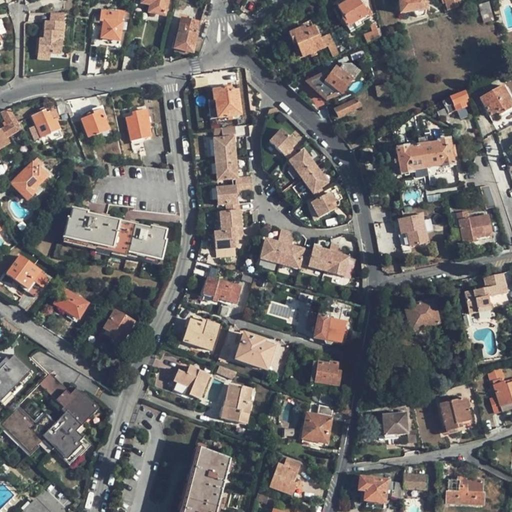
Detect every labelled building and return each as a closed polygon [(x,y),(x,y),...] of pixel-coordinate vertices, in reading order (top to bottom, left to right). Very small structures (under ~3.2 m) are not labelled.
[(141,0),(141,3),(150,5),(149,13),(164,16),(167,0),(141,0)] [(367,6),(363,9),(357,0),(353,0),(352,1),(351,0),(347,0),(337,6),(343,17),(341,18),(350,32),(364,24),(362,21),(367,18),(366,15),(371,12),(367,6)] [(397,0),(399,14),(426,10),(424,0),(397,0)] [(447,10),(456,7),(453,0),(441,0),(443,5),(445,4),(447,10)] [(494,20),(489,2),(478,4),(483,23),(494,20)] [(100,16),(94,14),(93,23),(99,24),(100,21),(103,21),(101,38),(119,40),(121,23),(122,24),(124,12),(117,11),(116,14),(101,11),(100,16)] [(64,13),(50,12),(50,20),(64,21),(64,13)] [(123,19),(130,20),(131,12),(124,12),(123,19)] [(181,19),(174,50),(189,53),(192,53),(199,23),(181,19)] [(381,37),(375,19),(369,21),(371,32),(365,35),(367,42),(381,37)] [(37,52),(50,53),(61,54),(64,21),(50,20),(45,20),(45,30),(44,39),(40,39),(38,39),(37,52)] [(339,54),(330,34),(318,39),(313,26),(305,30),(303,27),(288,33),(293,44),(295,43),(302,57),(328,46),(333,57),(339,54)] [(340,93),(344,89),(350,79),(357,83),(364,74),(350,64),(347,68),(342,65),(339,70),(335,67),(329,75),(326,73),(317,78),(323,82),(325,81),(330,85),(324,92),(330,97),(339,93),(340,93)] [(505,82),(501,74),(489,81),(493,88),(505,82)] [(326,99),(330,97),(324,92),(330,85),(325,81),(323,82),(317,78),(308,84),(326,99)] [(391,95),(390,93),(388,84),(375,86),(377,97),(391,95)] [(489,116),(496,112),(502,109),(503,112),(511,106),(511,102),(502,86),(479,99),(489,116)] [(238,90),(231,91),(225,91),(224,87),(211,89),(212,99),(213,101),(214,101),(216,118),(241,115),(238,90)] [(338,104),(355,96),(344,89),(340,93),(339,93),(330,97),(338,104)] [(450,97),(456,111),(465,106),(463,101),(467,99),(463,91),(450,97)] [(360,107),(356,98),(334,109),(338,117),(360,107)] [(210,119),(216,118),(214,101),(213,101),(212,99),(207,100),(210,119)] [(68,113),(63,100),(56,102),(58,114),(68,113)] [(4,138),(20,128),(9,109),(0,112),(0,114),(6,125),(0,128),(0,148),(7,144),(4,138)] [(93,115),(87,117),(80,120),(87,138),(108,130),(100,110),(92,113),(93,115)] [(46,114),(44,111),(38,114),(31,117),(34,126),(28,129),(33,140),(59,130),(54,119),(51,120),(48,113),(46,114)] [(53,111),(48,113),(51,120),(54,119),(56,118),(53,111)] [(150,137),(148,125),(145,126),(143,118),(140,118),(139,114),(125,118),(129,141),(150,137)] [(235,126),(221,128),(222,136),(228,136),(232,135),(235,135),(235,126)] [(269,143),(280,153),(283,150),(287,153),(290,149),(295,144),(280,130),(269,143)] [(214,155),(234,153),(233,141),(228,142),(228,137),(212,139),(214,155)] [(436,142),(427,143),(417,145),(408,147),(408,145),(395,148),(399,174),(411,172),(412,172),(413,170),(440,165),(442,167),(454,165),(452,157),(456,157),(454,145),(450,145),(449,138),(436,140),(436,142)] [(137,145),(129,147),(131,163),(140,162),(137,145)] [(287,153),(284,156),(285,159),(288,162),(296,156),(290,149),(287,153)] [(298,176),(313,165),(303,151),(296,156),(288,162),(298,176)] [(214,155),(214,163),(235,161),(234,153),(214,155)] [(25,200),(32,192),(31,191),(36,186),(45,177),(38,169),(40,167),(34,160),(10,184),(25,200)] [(285,171),(273,160),(264,169),(275,181),(285,171)] [(216,181),(230,179),(232,179),(231,174),(236,174),(235,161),(214,163),(216,181)] [(316,170),(313,165),(298,176),(299,178),(301,181),(316,170)] [(411,172),(413,180),(423,178),(424,185),(434,183),(433,176),(443,174),(442,167),(440,165),(413,170),(412,172),(411,172)] [(327,184),(316,170),(301,181),(311,195),(320,189),(327,184)] [(250,177),(236,179),(232,179),(230,179),(231,187),(216,189),(215,189),(216,206),(223,205),(224,212),(218,213),(219,229),(228,228),(228,232),(219,233),(210,234),(212,250),(234,248),(233,242),(232,236),(237,235),(242,235),(242,227),(240,227),(239,215),(234,215),(234,211),(239,211),(238,204),(237,204),(236,193),(251,192),(250,177)] [(216,181),(216,189),(231,187),(230,179),(216,181)] [(41,191),(36,186),(31,191),(32,192),(36,196),(41,191)] [(495,207),(488,186),(480,187),(486,209),(495,207)] [(324,196),(320,189),(311,195),(315,201),(324,196)] [(329,193),(324,196),(315,201),(309,204),(318,220),(332,212),(332,210),(329,204),(332,203),(333,202),(329,193)] [(427,202),(443,199),(442,194),(426,196),(427,202)] [(313,214),(303,204),(293,215),(303,225),(313,214)] [(149,229),(149,231),(86,216),(86,214),(70,211),(68,220),(66,219),(62,238),(159,261),(164,243),(162,242),(164,232),(149,229)] [(423,214),(399,219),(401,234),(407,233),(409,246),(427,242),(423,214)] [(472,239),(476,239),(492,236),(488,215),(458,220),(462,245),(473,243),(472,239)] [(280,230),(276,243),(281,244),(288,246),(291,247),(294,234),(280,230)] [(276,243),(269,241),(268,245),(264,244),(259,259),(275,264),(281,244),(276,243)] [(275,264),(282,265),(288,246),(281,244),(275,264)] [(327,258),(331,259),(334,260),(335,257),(336,253),(338,247),(330,244),(328,252),(317,249),(316,253),(311,252),(305,250),(303,255),(298,253),(300,249),(291,247),(288,246),(282,265),(299,270),(300,267),(323,273),(327,258)] [(40,272),(18,256),(4,274),(27,291),(26,292),(34,298),(48,280),(39,274),(40,272)] [(348,260),(341,258),(335,257),(334,260),(331,259),(327,274),(327,275),(343,279),(348,260)] [(400,263),(402,273),(415,270),(413,260),(400,263)] [(71,290),(77,281),(62,272),(57,280),(71,290)] [(251,282),(252,277),(242,274),(241,280),(251,282)] [(507,294),(503,274),(482,278),(485,288),(463,293),(468,315),(491,310),(488,298),(507,294)] [(201,294),(212,297),(217,298),(235,303),(240,287),(206,278),(201,294)] [(450,284),(450,283),(449,278),(438,280),(440,286),(450,284)] [(87,304),(62,289),(54,303),(78,318),(87,304)] [(323,295),(310,293),(308,302),(321,305),(323,295)] [(440,324),(433,298),(403,306),(410,332),(440,324)] [(100,332),(108,336),(110,334),(114,337),(113,339),(121,344),(135,322),(113,309),(100,332)] [(319,313),(309,311),(306,324),(316,326),(314,338),(323,339),(324,344),(330,345),(332,341),(341,343),(345,321),(335,319),(335,316),(330,315),(330,318),(318,316),(319,313)] [(201,324),(190,320),(182,341),(209,350),(217,326),(202,320),(201,324)] [(254,340),(255,337),(242,333),(234,359),(266,369),(273,347),(262,343),(254,340)] [(222,346),(217,359),(225,362),(230,348),(222,346)] [(0,394),(25,370),(18,363),(20,361),(13,354),(0,367),(0,394)] [(32,373),(20,361),(18,363),(25,370),(0,394),(0,402),(1,404),(32,373)] [(328,363),(316,362),(314,383),(337,386),(339,371),(336,371),(337,362),(328,361),(328,363)] [(173,381),(175,382),(190,388),(188,395),(199,399),(209,375),(188,367),(186,373),(177,370),(173,381)] [(234,372),(227,369),(226,372),(228,373),(227,376),(232,378),(234,372)] [(39,383),(55,400),(65,390),(66,388),(50,372),(39,383)] [(493,381),(501,407),(511,403),(511,379),(504,382),(502,378),(493,381)] [(227,385),(224,400),(227,401),(223,420),(246,424),(251,403),(248,402),(250,388),(241,386),(241,387),(227,385)] [(83,438),(76,430),(73,428),(88,412),(84,408),(89,402),(76,388),(70,394),(65,390),(55,400),(68,412),(62,419),(62,420),(58,424),(45,412),(33,425),(19,411),(4,427),(30,453),(45,437),(71,462),(85,449),(78,442),(83,438)] [(319,402),(332,407),(334,397),(319,395),(319,402)] [(468,409),(466,399),(465,398),(439,404),(444,427),(445,432),(457,430),(458,430),(457,425),(462,423),(472,421),(468,409)] [(96,409),(89,402),(84,408),(88,412),(73,428),(76,430),(96,409)] [(511,409),(511,403),(501,407),(503,412),(511,409)] [(0,427),(1,429),(4,427),(19,411),(21,409),(17,405),(0,422),(0,427)] [(332,408),(321,406),(320,415),(331,417),(332,408)] [(326,444),(330,419),(305,414),(301,439),(326,444)] [(382,416),(384,437),(407,435),(407,430),(406,414),(382,416)] [(458,433),(457,430),(445,432),(444,427),(441,431),(441,434),(443,436),(445,436),(458,433)] [(414,429),(407,430),(407,435),(408,443),(417,442),(414,429)] [(214,511),(228,460),(203,451),(198,449),(181,511),(214,511)] [(292,484),(293,480),(299,463),(285,458),(282,466),(277,464),(268,487),(292,496),(294,489),(295,486),(292,484)] [(404,499),(404,484),(362,479),(360,491),(367,492),(366,502),(368,502),(384,504),(386,504),(387,490),(393,491),(392,498),(404,499)] [(459,479),(459,481),(459,489),(455,489),(455,494),(448,493),(448,504),(484,506),(484,494),(482,494),(483,483),(467,482),(467,480),(459,479)] [(449,481),(448,493),(455,494),(455,489),(459,489),(459,481),(449,481)] [(42,511),(34,503),(25,511),(42,511)]
